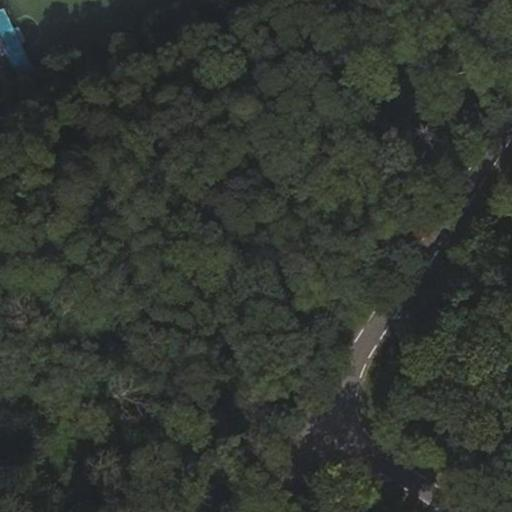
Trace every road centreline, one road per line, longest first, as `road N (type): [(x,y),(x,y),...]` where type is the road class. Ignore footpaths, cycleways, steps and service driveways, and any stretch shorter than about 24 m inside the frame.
road 1 (unclassified): [(511,101),(312,417),(453,511)]
road 2 (track): [(265,0),(0,133)]
